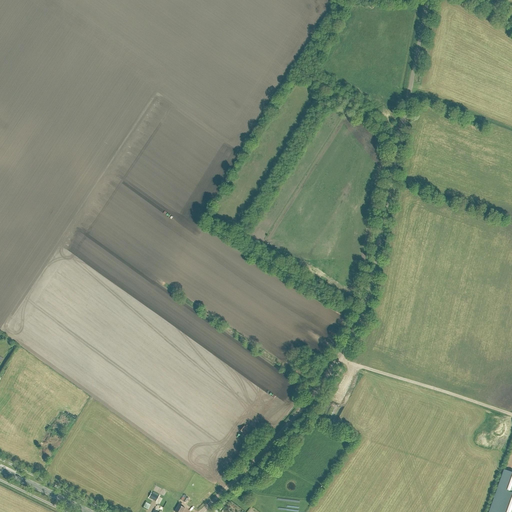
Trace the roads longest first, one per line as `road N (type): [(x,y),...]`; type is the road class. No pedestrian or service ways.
road 1 (unclassified): [(201,511),(315,391),(359,317),(426,0)]
road 2 (track): [(511,414),(335,357),(325,345)]
